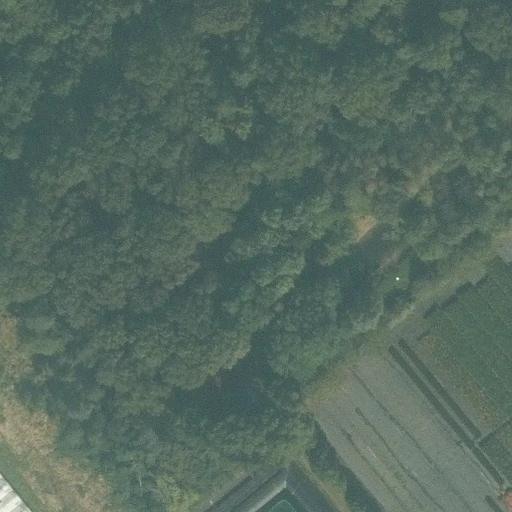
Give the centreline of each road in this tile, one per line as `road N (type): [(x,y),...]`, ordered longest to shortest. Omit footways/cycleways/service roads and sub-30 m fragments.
road 1 (track): [(0,274),(174,218),(375,70)]
road 2 (track): [(194,0),(0,199)]
road 3 (track): [(278,386),(174,218)]
road 4 (track): [(375,70),(480,0)]
